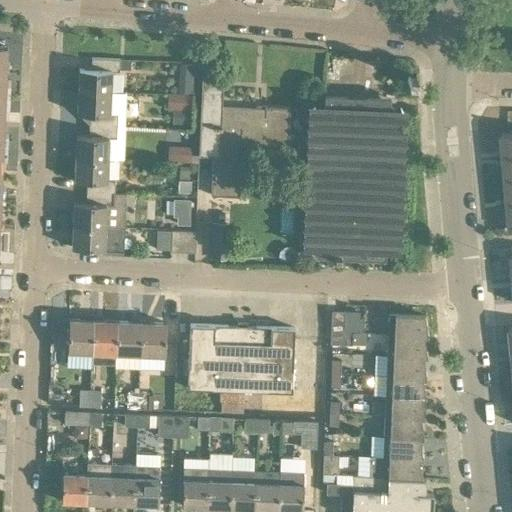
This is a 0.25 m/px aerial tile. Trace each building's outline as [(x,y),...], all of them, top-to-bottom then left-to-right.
[(78,91),(111,93),(112,72),(119,72),(120,60),(92,58),(91,70),(79,69),(78,91)] [(164,60),(156,60),(156,69),(163,69),(164,60)] [(179,65),(178,78),(194,78),(194,66),(179,65)] [(201,107),(222,107),(223,79),(202,78),(201,107)] [(89,125),(117,127),(118,114),(110,114),(111,93),(78,91),(77,114),(89,114),(89,125)] [(190,111),(191,95),(168,94),(167,111),(190,111)] [(312,110),(305,242),(316,242),(315,257),(385,261),(385,246),(396,247),(402,115),(389,114),(389,107),(390,98),(325,95),(324,104),(324,111),(312,110)] [(222,107),(201,107),(199,156),(212,157),(211,196),(239,197),(241,148),(288,150),(290,107),(265,106),(265,109),(222,107)] [(75,159),(108,160),(109,139),(117,139),(117,127),(89,125),(88,136),(76,136),(75,159)] [(511,133),(500,135),(503,159),(511,158),(511,133)] [(191,147),(169,146),(168,162),(190,163),(191,147)] [(511,158),(503,159),(505,183),(511,182),(511,158)] [(86,193),(114,194),(115,181),(107,181),(108,160),(75,159),(74,181),(87,182),(86,193)] [(190,181),(190,166),(179,166),(179,181),(190,181)] [(72,226),(124,228),(126,195),(114,194),(86,193),(86,204),(73,204),(72,226)] [(192,207),(192,200),(169,199),(169,207),(173,208),(173,212),(187,212),(187,207),(192,207)] [(211,224),(209,258),(225,259),(226,224),(211,224)] [(124,228),(72,226),(71,248),(123,250),(124,228)] [(194,253),(195,232),(160,230),(158,249),(170,250),(170,252),(194,253)] [(331,333),(353,333),(363,334),(363,319),(358,319),(359,312),(332,311),(331,333)] [(388,335),(424,337),(424,338),(427,337),(424,315),(388,314),(388,335)] [(67,352),(92,353),(93,320),(69,320),(67,352)] [(93,320),(92,353),(91,365),(115,366),(116,354),(117,321),(93,320)] [(117,321),(116,354),(139,355),(140,322),(117,321)] [(140,322),(139,355),(164,356),(165,323),(140,322)] [(190,324),(187,388),(291,392),(294,329),(190,324)] [(353,333),(331,333),(331,345),(352,346),(353,333)] [(424,337),(388,335),(387,356),(423,357),(423,358),(426,358),(424,338),(424,337)] [(423,357),(387,356),(386,376),(422,378),(425,378),(423,358),(423,357)] [(330,360),(330,373),(340,373),(341,360),(330,360)] [(340,373),(330,373),(329,385),(340,386),(340,373)] [(422,378),(386,376),(385,396),(421,398),(421,399),(425,398),(422,378)] [(79,407),(89,408),(90,391),(80,390),(79,407)] [(90,391),(89,408),(100,408),(101,391),(90,391)] [(127,409),(137,410),(138,393),(127,393),(127,409)] [(138,393),(137,410),(148,410),(149,394),(138,393)] [(421,398),(385,396),(384,417),(420,418),(420,419),(424,419),(421,399),(421,398)] [(329,401),(328,413),(338,414),(339,402),(329,401)] [(89,426),(90,413),(65,412),(65,424),(89,426)] [(101,413),(90,413),(89,426),(100,426),(101,413)] [(136,427),(137,414),(125,413),(124,426),(136,427)] [(338,414),(328,413),(328,426),(338,426),(338,414)] [(149,415),(137,414),(136,427),(149,427),(149,415)] [(172,436),(173,415),(158,415),(157,436),(172,436)] [(173,415),(172,436),(187,437),(188,416),(173,415)] [(209,430),(210,417),(197,416),(196,430),(209,430)] [(234,418),(210,417),(209,430),(233,431),(234,418)] [(420,418),(384,417),(383,437),(419,439),(423,439),(420,419),(420,418)] [(257,433),(257,419),(245,418),(244,432),(257,433)] [(269,419),(257,419),(257,433),(269,433),(269,419)] [(316,449),(317,422),(283,421),(282,432),(301,433),(300,448),(316,449)] [(272,422),(271,434),(279,435),(280,422),(272,422)] [(383,437),(383,457),(383,458),(418,459),(418,460),(422,460),(419,439),(383,437)] [(322,454),(323,454),(332,455),(333,441),(323,441),(322,454)] [(339,455),(332,455),(323,454),(323,475),(338,475),(339,455)] [(383,458),(383,457),(371,456),(370,476),(370,477),(382,477),(382,478),(421,479),(418,460),(418,459),(383,458)] [(87,476),(86,502),(109,503),(111,465),(88,464),(87,476)] [(111,465),(109,503),(133,505),(135,466),(111,465)] [(135,466),(133,505),(158,506),(159,467),(135,466)] [(182,506),(205,507),(207,469),(183,468),(182,506)] [(207,469),(205,507),(229,508),(231,470),(207,469)] [(231,470),(229,508),(253,509),(255,471),(231,470)] [(255,471),(253,509),(277,510),(279,472),(255,471)] [(279,472),(277,510),(302,511),(304,473),(279,472)] [(61,501),(86,502),(87,476),(63,475),(61,501)] [(338,475),(323,475),(322,483),(326,484),(337,484),(338,475)] [(370,477),(370,476),(353,476),(353,485),(341,484),(340,495),(339,511),(432,511),(433,494),(425,493),(425,479),(421,479),(382,478),(382,477),(370,477)] [(340,495),(341,484),(337,484),(326,484),(326,494),(340,495)]
